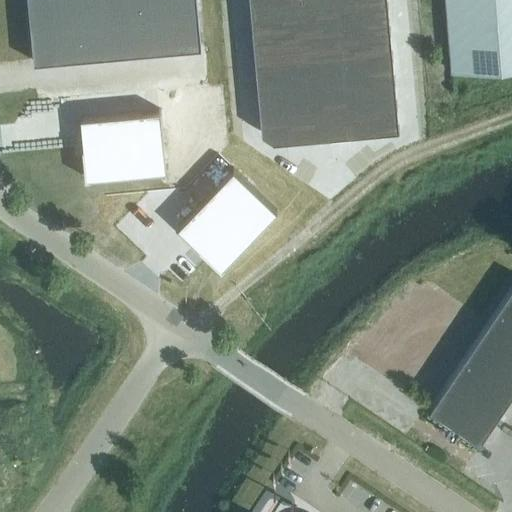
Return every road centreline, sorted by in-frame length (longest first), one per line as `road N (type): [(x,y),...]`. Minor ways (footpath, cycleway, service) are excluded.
road 1 (unclassified): [(176,327),(455,511)]
road 2 (unclassified): [(176,327),(50,511)]
road 3 (unclassified): [(0,202),(176,327)]
